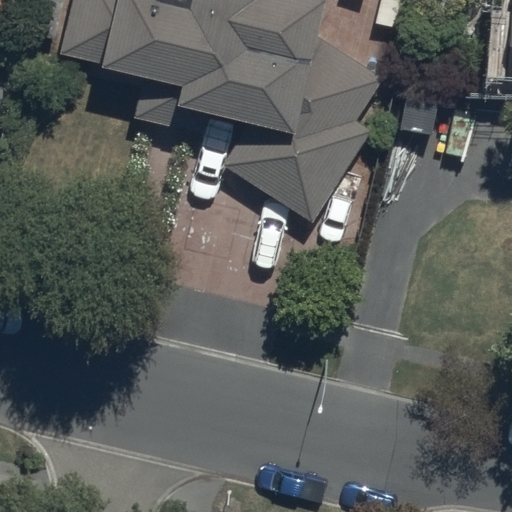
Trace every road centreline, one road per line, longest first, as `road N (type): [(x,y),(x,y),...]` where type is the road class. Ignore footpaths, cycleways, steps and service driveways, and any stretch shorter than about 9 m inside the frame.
road 1 (residential): [(511,467),(407,452),(124,387)]
road 2 (residential): [(124,387),(0,357)]
road 3 (residential): [(124,387),(109,511)]
